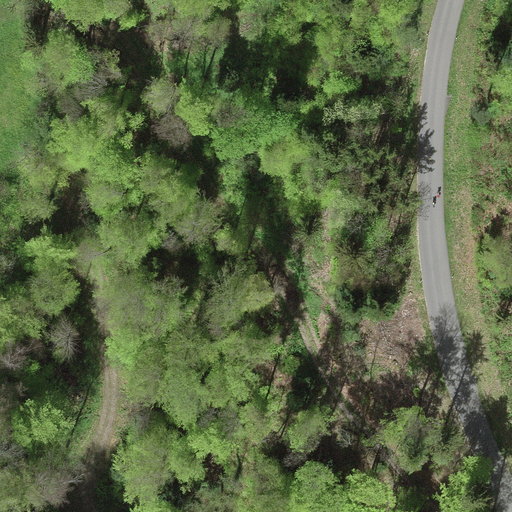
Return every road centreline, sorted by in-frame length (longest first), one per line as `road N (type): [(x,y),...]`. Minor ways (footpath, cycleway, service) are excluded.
road 1 (track): [(444,511),(329,384),(288,293),(213,195),(135,57)]
road 2 (track): [(87,511),(79,487),(116,367),(54,0)]
road 3 (tertiary): [(511,494),(450,342),(432,224),(434,76),(451,0)]
